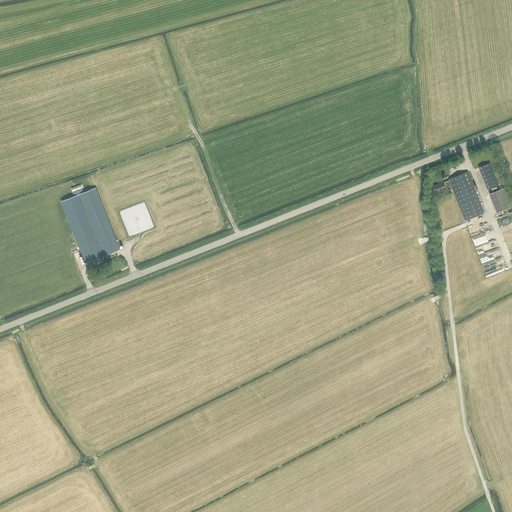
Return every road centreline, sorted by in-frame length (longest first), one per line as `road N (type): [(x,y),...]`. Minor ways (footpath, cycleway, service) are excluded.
road 1 (tertiary): [(0,330),(511,127)]
road 2 (track): [(214,125),(194,132),(176,89),(399,16),(397,0)]
road 3 (track): [(467,225),(443,234),(448,292),(464,425),(494,511)]
